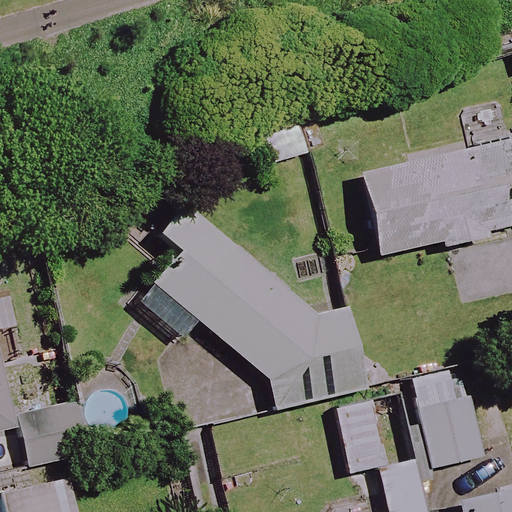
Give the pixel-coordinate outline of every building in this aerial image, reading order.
[(511,140),(352,179),(371,258),(435,243),(437,254),(484,243),(481,232),(511,224),(511,140)] [(306,323),(176,207),(150,236),(176,259),(132,309),(171,345),(193,320),(261,380),(267,412),(357,393),(341,316),(306,323)] [(475,461),(458,373),(406,383),(423,471),(475,461)] [(382,468),(371,404),(330,411),(341,477),(373,471),(381,511),(417,511),(407,463),(382,468)] [(81,458),(72,410),(13,422),(23,469),(81,458)] [(76,511),(70,479),(0,491),(0,511),(76,511)] [(511,511),(511,492),(448,508),(449,511),(511,511)]
